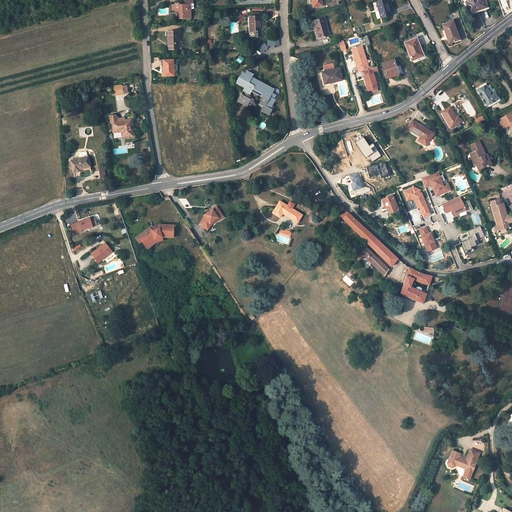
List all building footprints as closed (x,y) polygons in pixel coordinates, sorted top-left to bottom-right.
[(177,11),(178,19),(191,18),(190,4),(193,4),(193,0),(184,0),(184,4),(179,4),(178,3),(177,3),(176,3),(175,3),(175,4),(174,4),(171,4),(171,11),(177,11)] [(386,0),(381,0),(376,2),(381,18),(391,15),(386,0)] [(486,7),(483,0),(467,0),(468,2),(466,2),(470,12),(486,7)] [(261,36),(260,16),(247,16),(249,37),(261,36)] [(324,17),(312,21),(318,38),(329,35),(324,17)] [(452,21),(442,24),(449,43),(459,39),(452,21)] [(178,31),(167,32),(168,49),(179,49),(178,31)] [(511,35),(503,41),(506,47),(511,42),(511,35)] [(416,38),(405,42),(412,60),(422,55),(416,38)] [(263,43),(257,48),(262,52),(268,47),(268,46),(267,46),(263,43)] [(352,49),(359,72),(364,70),(369,69),(362,46),(352,49)] [(162,60),(164,76),(174,76),(173,64),(178,63),(177,59),(173,59),(162,60)] [(393,59),(382,63),(387,78),(402,73),(400,65),(396,66),(393,59)] [(333,69),(332,63),(323,65),(324,71),(333,69)] [(363,76),(366,85),(369,86),(370,90),(372,89),(377,88),(378,88),(373,72),(378,71),(377,66),(369,69),(364,70),(365,75),(363,76)] [(324,71),(322,72),(324,82),(331,81),(332,82),(342,80),(339,68),(333,69),(324,71)] [(257,82),(255,81),(251,78),(253,74),(247,71),(245,73),(242,72),(236,83),(239,85),(243,83),(246,84),(246,88),(247,89),(244,96),(241,94),(238,100),(247,105),(249,102),(254,105),(252,99),(250,98),(249,94),(250,91),(252,88),(254,89),(257,82)] [(254,89),(262,94),(261,96),(261,99),(260,101),(261,106),(263,107),(261,110),(269,114),(272,109),(270,108),(271,106),(273,103),(272,102),(273,100),(272,99),(275,95),(271,93),(273,90),(257,82),(254,89)] [(122,86),(114,87),(115,94),(123,93),(122,86)] [(490,95),(485,87),(479,90),(487,105),(497,99),(493,93),(490,95)] [(457,118),(451,107),(442,112),(451,128),(461,122),(458,117),(457,118)] [(511,112),(499,120),(504,129),(509,126),(510,128),(509,129),(511,133),(511,112)] [(122,137),(133,136),(130,120),(125,120),(121,121),(112,122),(113,132),(121,131),(122,137)] [(434,134),(412,120),(407,129),(421,137),(418,141),(426,146),(434,134)] [(361,135),(353,140),(363,156),(367,153),(372,160),(381,154),(371,140),(367,143),(361,135)] [(492,164),(488,157),(486,158),(485,155),(479,141),(470,145),(473,152),(470,154),(473,161),(474,161),(476,165),(477,165),(480,170),(492,164)] [(80,158),(70,160),(73,173),(78,171),(79,173),(91,170),(88,156),(84,157),(80,158)] [(385,162),(366,167),(369,177),(375,175),(375,176),(380,174),(381,177),(389,174),(385,162)] [(359,172),(350,175),(356,196),(373,192),(371,185),(363,187),(359,172)] [(436,172),(422,178),(425,187),(435,184),(439,195),(453,189),(451,182),(446,184),(444,180),(447,179),(445,174),(437,177),(436,172)] [(412,188),(404,191),(408,200),(412,199),(415,200),(418,208),(420,207),(424,217),(431,214),(422,193),(420,192),(421,190),(413,186),(412,189),(412,188)] [(393,195),(382,200),(385,209),(388,208),(390,213),(399,210),(393,195)] [(460,196),(442,204),(446,213),(452,210),(454,215),(466,210),(467,213),(473,210),(469,200),(462,202),(460,196)] [(499,199),(491,202),(498,226),(499,230),(509,227),(508,223),(511,221),(510,215),(507,216),(503,203),(501,204),(499,199)] [(298,223),(303,215),(292,208),(295,204),(290,201),(287,206),(280,201),(273,213),(280,218),(283,213),(298,223)] [(211,221),(225,213),(221,207),(217,210),(215,207),(206,212),(207,213),(201,222),(208,226),(211,221)] [(214,223),(226,216),(225,213),(211,221),(208,226),(211,228),(214,223)] [(398,258),(348,213),(343,219),(391,266),(398,258)] [(94,216),(90,218),(89,216),(78,222),(79,223),(72,226),(76,234),(83,230),(82,230),(97,222),(94,216)] [(143,240),(147,245),(156,238),(163,236),(171,236),(171,233),(175,233),(175,224),(160,224),(160,229),(153,231),(150,227),(137,237),(141,242),(143,240)] [(427,226),(420,229),(422,236),(428,251),(437,248),(431,232),(429,233),(427,226)] [(480,226),(467,231),(471,239),(462,242),(466,251),(471,249),(471,247),(479,244),(477,240),(485,236),(480,226)] [(156,238),(147,245),(149,248),(158,241),(164,239),(163,236),(156,238)] [(106,242),(91,254),(99,263),(113,252),(106,242)] [(366,247),(361,252),(364,256),(385,276),(389,269),(366,247)] [(364,256),(361,252),(359,250),(354,256),(359,261),(364,256)] [(410,287),(413,279),(420,282),(429,285),(432,276),(422,273),(409,267),(401,293),(423,303),(426,294),(421,292),(422,290),(421,288),(418,287),(416,288),(415,289),(410,287)] [(473,471),(471,473),(475,475),(485,455),(477,451),(473,460),(465,456),(466,454),(459,450),(453,461),(455,465),(458,466),(462,466),(473,471)]
